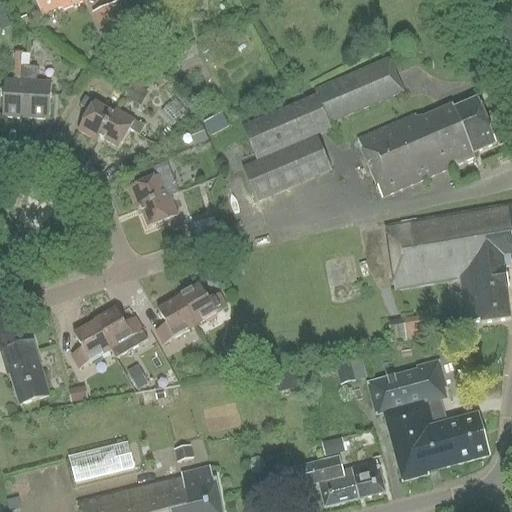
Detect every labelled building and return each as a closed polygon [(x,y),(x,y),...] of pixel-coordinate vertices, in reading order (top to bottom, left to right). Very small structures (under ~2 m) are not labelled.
[(33,0),(42,19),(61,10),(62,13),(92,0),(33,0)] [(92,15),(111,55),(138,43),(120,3),(92,15)] [(171,63),(165,45),(147,52),(153,69),(171,63)] [(27,121),(29,70),(30,55),(16,54),(14,84),(5,83),(3,120),(27,121)] [(331,133),(329,128),(404,96),(389,61),(314,93),(316,99),(242,130),(257,165),(242,172),(257,207),(332,174),(317,140),(331,133)] [(37,70),(29,70),(27,121),(49,122),(51,86),(36,85),(37,70)] [(148,93),(134,86),(126,100),(140,108),(148,93)] [(126,95),(114,88),(108,99),(120,105),(126,95)] [(99,146),(102,141),(116,118),(113,117),(86,100),(81,109),(91,114),(79,133),(99,146)] [(416,118),(358,143),(382,200),(475,161),(473,156),(496,147),(477,102),(454,112),(452,107),(425,119),(416,119),(416,118)] [(116,118),(102,141),(119,152),(131,133),(140,138),(145,129),(136,124),(116,112),(113,117),(116,118)] [(222,115),(204,124),(211,137),(229,128),(222,115)] [(193,145),(207,140),(201,124),(188,129),(193,145)] [(137,214),(141,212),(166,202),(165,200),(154,170),(145,174),(149,184),(128,192),(137,214)] [(165,200),(166,202),(141,212),(148,232),(170,224),(173,233),(182,230),(171,199),(165,200)] [(511,208),(385,228),(395,293),(460,283),(467,327),(482,324),(482,327),(511,322),(504,272),(511,271),(510,265),(511,264),(511,208)] [(179,301),(195,329),(227,310),(218,296),(208,302),(199,287),(178,300),(179,301)] [(164,348),(195,329),(179,301),(158,314),(167,328),(156,334),(164,348)] [(143,334),(134,320),(124,326),(115,311),(93,324),(94,326),(111,353),(112,353),(112,354),(116,361),(126,355),(121,347),(143,334)] [(431,318),(388,324),(388,330),(390,344),(434,338),(432,324),(431,318)] [(112,353),(111,353),(94,326),(73,338),(82,353),(72,359),(80,373),(112,354),(112,353)] [(32,344),(0,354),(5,371),(8,370),(20,409),(49,400),(32,344)] [(156,345),(144,351),(153,366),(164,360),(156,345)] [(231,361),(232,378),(246,377),(244,360),(231,361)] [(350,362),(334,366),(337,377),(340,388),(356,384),(350,362)] [(428,477),(443,472),(436,446),(450,442),(447,428),(438,393),(446,391),(439,365),(417,371),(418,374),(368,387),(377,419),(384,416),(403,485),(428,478),(428,477)] [(138,368),(129,373),(139,391),(148,386),(138,368)] [(298,373),(276,376),(279,394),(301,391),(298,373)] [(88,403),(84,388),(69,392),(73,407),(88,403)] [(436,446),(443,472),(489,460),(478,419),(447,428),(450,442),(436,446)] [(342,442),(323,448),(326,459),(345,454),(342,442)] [(191,448),(176,452),(179,465),(194,461),(191,448)] [(338,462),(320,466),(325,484),(342,480),(344,487),(354,485),(359,503),(384,497),(376,466),(341,475),(338,462)] [(320,466),(291,473),(295,493),(319,487),(325,511),(359,503),(354,485),(344,487),(342,480),(325,484),(320,466)] [(182,480),(77,506),(78,511),(220,511),(210,470),(182,477),(182,480)] [(18,501),(8,503),(9,511),(15,511),(20,511),(18,501)]
